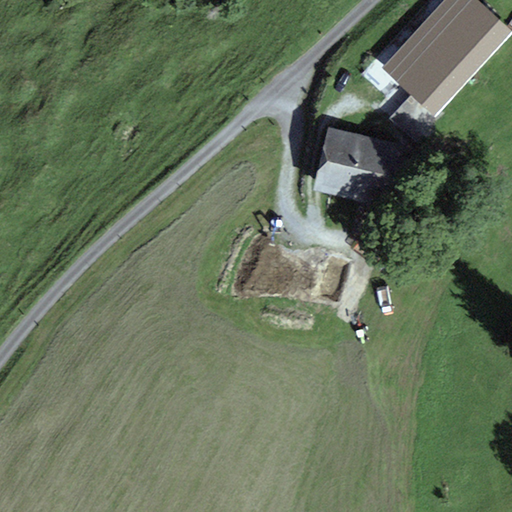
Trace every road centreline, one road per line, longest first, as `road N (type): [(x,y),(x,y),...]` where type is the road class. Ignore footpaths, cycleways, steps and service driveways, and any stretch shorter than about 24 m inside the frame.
road 1 (track): [(0,356),(104,240),(371,0)]
road 2 (track): [(332,244),(304,223),(290,187),(274,90)]
